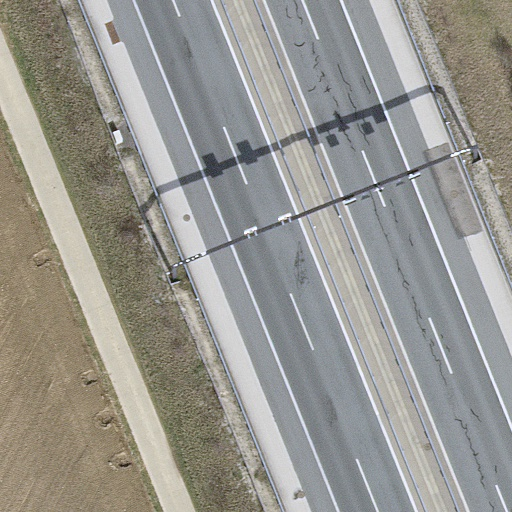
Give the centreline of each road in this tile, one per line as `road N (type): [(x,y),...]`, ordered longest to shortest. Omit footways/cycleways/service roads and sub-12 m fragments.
road 1 (motorway): [(507,511),(301,0)]
road 2 (motorway): [(173,0),(376,511)]
road 3 (unclassified): [(174,511),(0,79)]
